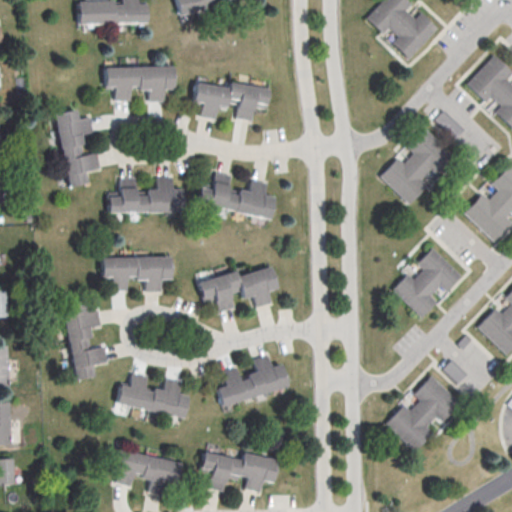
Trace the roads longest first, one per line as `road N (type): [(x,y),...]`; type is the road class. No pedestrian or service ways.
road 1 (residential): [(355,511),(346,142),(330,0)]
road 2 (residential): [(301,0),(316,148),(325,511)]
road 3 (residential): [(316,148),(395,124),(511,1)]
road 4 (residential): [(323,378),(383,381),(397,374),(511,255)]
